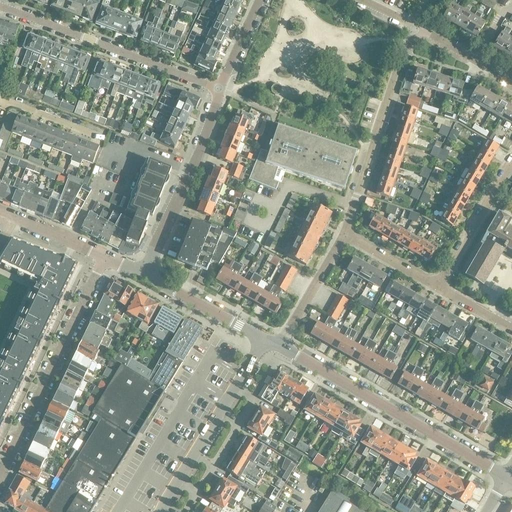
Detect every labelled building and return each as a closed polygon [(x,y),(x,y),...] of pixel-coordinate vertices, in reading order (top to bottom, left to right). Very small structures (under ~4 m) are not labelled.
[(53,0),(52,6),(62,10),(65,0),(53,0)] [(65,0),(62,10),(71,13),(76,0),(65,0)] [(76,0),(71,13),(81,17),(87,1),(84,0),(76,0)] [(98,6),(100,0),(87,0),(87,1),(81,17),(91,21),(97,6),(98,6)] [(103,7),(97,23),(106,27),(112,11),(108,9),(110,0),(103,0),(101,7),(103,7)] [(182,8),(184,2),(184,1),(181,0),(175,0),(174,5),(182,8)] [(225,0),(222,7),(236,13),(240,5),(228,0),(225,0)] [(454,25),(463,10),(457,7),(461,0),(460,0),(453,0),(443,18),(454,25)] [(481,4),(493,10),(496,5),(488,0),(483,0),(482,2),(481,4)] [(184,2),(182,8),(182,9),(189,12),(192,5),(184,2)] [(465,31),(474,17),(468,13),(472,7),(467,4),(463,10),(454,25),(465,31)] [(218,15),(233,21),(236,13),(222,7),(218,15)] [(146,27),(141,42),(149,45),(160,15),(162,11),(161,10),(158,9),(156,9),(153,17),(155,18),(152,24),(148,23),(146,27)] [(474,17),(465,31),(477,38),(485,23),(479,20),(483,13),(478,10),(474,17)] [(112,11),(106,27),(116,30),(122,14),(112,11)] [(122,14),(116,30),(126,34),(132,18),(122,14)] [(160,15),(149,45),(158,48),(163,34),(159,32),(165,17),(160,15)] [(233,21),(218,15),(215,23),(229,29),(233,21)] [(136,38),(142,22),(132,18),(126,34),(136,38)] [(211,31),(225,37),(229,29),(215,23),(209,20),(206,28),(211,31)] [(163,34),(158,48),(166,51),(176,23),(172,21),(167,35),(163,34)] [(7,22),(0,45),(0,49),(5,51),(9,39),(14,41),(19,25),(7,22)] [(176,23),(166,51),(175,55),(180,40),(186,26),(176,23)] [(191,32),(222,45),(225,37),(211,31),(209,34),(194,27),(191,32),(192,32),(191,32)] [(504,54),(511,41),(511,38),(508,36),(511,30),(506,27),(494,48),(504,54)] [(203,47),(218,54),(222,45),(191,32),(190,36),(189,36),(187,40),(192,42),(194,39),(205,44),(203,47)] [(21,66),(26,68),(28,64),(38,38),(33,36),(33,35),(27,33),(22,47),(27,50),(21,66)] [(46,41),(38,38),(28,64),(32,66),(34,62),(35,62),(37,63),(46,41)] [(44,70),(54,45),(46,41),(37,63),(41,64),(40,69),(44,70)] [(214,61),(217,63),(218,62),(215,60),(218,54),(203,47),(202,50),(190,44),(188,49),(187,49),(190,51),(200,55),(214,62),(214,61)] [(44,70),(48,72),(52,73),(62,48),(54,45),(44,70)] [(181,54),(187,57),(190,51),(187,49),(188,49),(184,47),(181,54)] [(62,48),(52,73),(56,75),(58,70),(62,72),(65,64),(70,51),(62,48)] [(63,73),(66,74),(65,78),(69,80),(79,54),(70,51),(65,64),(66,64),(63,73)] [(79,54),(69,80),(67,84),(73,86),(79,72),(77,70),(78,69),(84,72),(90,56),(83,54),(83,56),(79,54)] [(214,62),(200,55),(199,56),(200,56),(195,66),(212,73),(217,63),(214,61),(214,62)] [(94,89),(98,91),(100,87),(108,65),(105,64),(106,62),(98,59),(92,74),(90,78),(97,81),(94,89)] [(111,82),(116,68),(108,65),(100,87),(108,90),(111,82)] [(116,68),(111,82),(115,83),(110,96),(115,97),(116,93),(124,71),(116,68)] [(425,88),(429,73),(418,69),(413,84),(425,88)] [(124,96),(132,75),(124,71),(116,93),(124,96)] [(436,91),(440,77),(429,73),(425,88),(436,91)] [(124,96),(133,99),(136,91),(141,78),(132,75),(124,96)] [(452,80),(441,77),(440,77),(436,91),(447,95),(452,80)] [(141,78),(136,91),(140,93),(134,108),(138,110),(149,81),(141,78)] [(452,80),(447,95),(453,97),(452,100),(457,102),(463,104),(468,92),(462,89),(463,84),(452,80)] [(152,105),(155,98),(161,83),(154,81),(153,83),(149,81),(138,110),(142,111),(146,103),(152,105)] [(271,93),(275,95),(279,95),(282,91),(281,87),(277,84),(273,85),(271,89),(271,93)] [(6,85),(5,90),(16,94),(18,89),(6,85)] [(200,99),(182,91),(167,85),(163,94),(173,99),(175,96),(179,98),(178,100),(178,101),(193,108),(193,109),(195,110),(200,99)] [(468,92),(463,104),(468,105),(472,107),(474,103),(481,107),(489,94),(478,87),(475,93),(469,90),(468,92)] [(18,88),(18,89),(16,94),(22,96),(25,90),(18,88)] [(34,98),(36,92),(27,89),(25,95),(34,98)] [(42,101),(44,96),(36,92),(34,98),(42,101)] [(481,107),(491,113),(499,99),(489,94),(481,107)] [(44,96),(42,101),(50,104),(52,98),(44,95),(44,96)] [(409,95),(406,104),(418,108),(421,99),(409,95)] [(52,98),(50,104),(59,107),(61,102),(52,98)] [(491,113),(501,119),(509,105),(499,99),(491,113)] [(87,119),(89,114),(82,111),(85,102),(79,100),(74,113),(87,119)] [(165,101),(163,105),(189,116),(193,109),(193,108),(178,101),(176,105),(167,101),(165,101)] [(61,102),(59,107),(72,112),(74,107),(61,102)] [(162,104),(160,109),(162,110),(172,114),(170,118),(185,125),(189,116),(163,105),(162,104)] [(511,123),(511,107),(509,105),(501,119),(511,124),(511,123)] [(405,106),(401,118),(414,122),(418,111),(405,106)] [(18,116),(7,112),(7,113),(0,131),(0,150),(5,152),(12,133),(11,133),(18,116)] [(89,114),(87,119),(94,121),(96,115),(90,113),(89,114)] [(230,124),(230,125),(244,131),(247,132),(250,126),(253,117),(243,113),(241,118),(236,116),(232,125),(230,124)] [(21,137),(28,120),(18,116),(11,133),(12,133),(21,137)] [(97,122),(104,125),(107,120),(99,117),(97,122)] [(108,118),(105,126),(112,129),(112,128),(115,121),(108,118)] [(161,123),(182,132),(185,125),(170,118),(168,121),(163,119),(161,123)] [(401,118),(397,129),(411,133),(414,122),(401,118)] [(32,141),(38,124),(28,120),(21,137),(32,141)] [(148,120),(145,126),(147,127),(151,128),(154,122),(150,120),(148,120)] [(122,123),(115,121),(112,128),(119,131),(122,123)] [(163,134),(178,141),(182,132),(161,123),(159,127),(165,129),(163,134)] [(38,124),(32,141),(42,145),(48,128),(38,124)] [(225,137),(240,143),(244,131),(230,125),(225,137)] [(474,125),(472,128),(479,133),(481,129),(474,125)] [(261,127),(257,136),(265,139),(269,130),(261,127)] [(48,128),(42,145),(52,148),(58,132),(48,128)] [(130,131),(122,128),(121,132),(120,134),(128,137),(130,131)] [(274,180),(276,177),(276,176),(275,176),(278,168),(338,187),(339,185),(345,187),(356,155),(349,153),(350,150),(284,128),(283,131),(277,129),(269,152),(261,149),(249,179),(276,190),(279,182),(274,180)] [(397,129),(394,139),(407,143),(411,133),(397,129)] [(58,132),(52,148),(62,152),(68,135),(58,132)] [(178,141),(163,134),(161,137),(152,133),(150,137),(143,134),(140,141),(154,147),(157,141),(174,149),(178,141)] [(68,135),(62,152),(72,156),(78,139),(68,135)] [(240,143),(225,137),(221,148),(236,154),(236,153),(240,143)] [(499,145),(502,141),(495,137),(492,141),(499,145)] [(78,139),(72,156),(82,160),(89,143),(78,139)] [(394,139),(390,150),(403,155),(407,143),(394,139)] [(493,158),(499,147),(487,140),(481,151),(493,158)] [(89,143),(82,160),(93,164),(99,147),(89,143)] [(236,161),(238,155),(239,154),(236,153),(236,154),(221,148),(220,149),(222,150),(218,159),(231,164),(233,159),(236,161)] [(390,150),(387,161),(400,165),(403,155),(390,150)] [(481,151),(475,160),(487,167),(493,158),(481,151)] [(17,166),(19,160),(11,157),(9,163),(17,166)] [(137,214),(133,223),(127,239),(125,238),(119,250),(126,253),(127,254),(129,254),(131,254),(133,253),(135,252),(137,251),(138,250),(140,248),(146,236),(143,234),(147,225),(146,224),(149,216),(151,216),(152,212),(153,213),(159,199),(158,199),(160,193),(161,194),(169,173),(168,172),(170,169),(147,159),(131,200),(113,193),(109,203),(137,214)] [(25,169),(27,163),(19,160),(17,166),(25,169)] [(475,160),(469,170),(481,177),(487,167),(475,160)] [(387,161),(383,172),(396,176),(400,165),(387,161)] [(27,163),(25,169),(33,172),(35,166),(27,163)] [(231,170),(244,175),(246,169),(243,168),(243,167),(233,164),(231,170)] [(35,166),(33,172),(39,175),(41,169),(35,166)] [(226,185),(229,179),(226,178),(228,174),(215,169),(211,178),(209,177),(208,178),(223,184),(226,185)] [(49,178),(51,173),(45,170),(43,176),(49,178)] [(244,175),(231,170),(229,175),(238,179),(242,180),(244,175)] [(469,170),(464,180),(476,187),(481,177),(469,170)] [(383,172),(380,183),(393,187),(396,176),(383,172)] [(68,179),(59,176),(56,182),(65,185),(68,179)] [(4,178),(0,188),(0,201),(3,202),(9,187),(11,180),(4,178)] [(9,187),(3,202),(11,205),(19,183),(20,183),(21,180),(17,178),(13,188),(9,187)] [(219,195),(223,184),(208,178),(204,189),(219,195)] [(76,198),(83,185),(68,179),(61,196),(59,201),(71,206),(76,198)] [(464,180),(458,190),(470,197),(476,187),(464,180)] [(19,209),(27,212),(36,188),(37,188),(38,185),(29,182),(27,186),(28,186),(19,209)] [(11,205),(19,209),(28,186),(27,186),(20,183),(19,183),(11,205)] [(389,198),(393,187),(380,183),(376,194),(389,198)] [(27,212),(35,215),(44,191),(37,188),(36,188),(27,212)] [(44,191),(35,215),(43,218),(53,191),(49,189),(47,192),(44,191)] [(219,195),(204,189),(199,202),(201,203),(201,201),(214,207),(215,206),(219,195)] [(458,190),(452,200),(464,207),(470,197),(458,190)] [(51,221),(59,201),(61,196),(57,194),(58,192),(53,191),(43,218),(51,221)] [(297,197),(292,194),(289,201),(294,203),(297,197)] [(76,198),(71,206),(61,225),(71,228),(80,210),(84,203),(76,198)] [(374,201),(367,198),(364,206),(371,208),(374,201)] [(452,200),(446,210),(458,217),(464,207),(452,200)] [(71,206),(59,201),(51,221),(61,225),(71,206)] [(217,207),(215,206),(214,207),(201,201),(201,203),(197,212),(210,217),(212,213),(215,214),(217,207)] [(289,201),(286,207),(291,210),(294,203),(289,201)] [(91,209),(95,212),(100,204),(96,202),(91,209)] [(315,205),(308,219),(325,227),(332,213),(315,205)] [(452,227),(458,217),(446,210),(440,220),(452,227)] [(99,217),(90,235),(98,240),(108,222),(103,219),(104,218),(106,218),(108,214),(102,211),(99,217)] [(113,212),(108,222),(98,240),(107,244),(122,217),(113,212)] [(90,235),(99,217),(90,213),(81,230),(90,235)] [(466,275),(483,284),(502,252),(503,252),(504,251),(511,255),(511,228),(509,226),(511,221),(498,213),(486,234),(489,236),(466,275)] [(368,227),(379,233),(386,221),(375,215),(368,227)] [(122,217),(107,244),(118,250),(119,250),(125,238),(127,239),(133,223),(122,217)] [(319,240),(325,227),(308,219),(302,232),(319,240)] [(177,261),(176,264),(191,270),(192,270),(196,272),(197,268),(206,272),(211,261),(219,264),(229,247),(218,242),(222,234),(234,239),(236,234),(228,231),(206,221),(204,226),(193,222),(180,255),(178,259),(177,261)] [(379,233),(389,239),(396,227),(386,221),(379,233)] [(432,232),(437,225),(433,223),(428,230),(432,232)] [(436,234),(440,227),(437,225),(432,232),(436,234)] [(389,239),(399,244),(406,232),(396,227),(389,239)] [(276,235),(271,232),(267,238),(273,241),(276,235)] [(312,253),(319,240),(302,232),(296,244),(312,253)] [(399,244),(409,250),(416,238),(406,232),(399,244)] [(251,243),(244,238),(239,245),(246,250),(251,243)] [(270,248),(273,241),(267,238),(264,245),(270,248)] [(409,250),(419,256),(425,244),(427,241),(423,239),(421,241),(416,238),(409,250)] [(0,432),(5,423),(4,422),(19,392),(20,391),(24,381),(38,350),(39,350),(39,349),(44,340),(43,340),(58,309),(59,309),(64,299),(63,298),(79,265),(70,262),(70,261),(60,257),(59,257),(56,256),(52,255),(46,253),(41,251),(33,248),(28,246),(23,244),(11,239),(9,242),(0,256),(0,267),(3,263),(43,282),(40,287),(37,286),(34,291),(37,292),(23,323),(19,321),(14,332),(17,334),(3,364),(0,363),(0,432)] [(259,247),(252,243),(247,252),(254,256),(259,247)] [(306,266),(312,253),(296,244),(289,257),(306,266)] [(436,250),(425,244),(419,256),(429,262),(436,250)] [(346,285),(351,288),(365,264),(354,258),(347,270),(353,274),(346,285)] [(276,267),(283,271),(286,265),(287,264),(280,260),(276,267)] [(223,268),(216,280),(226,286),(239,265),(235,262),(230,272),(223,268)] [(352,296),(356,291),(363,279),(369,282),(376,270),(365,264),(351,288),(348,294),(352,296)] [(239,265),(226,286),(236,292),(243,280),(237,276),(243,267),(239,265)] [(283,271),(293,277),(297,271),(286,265),(283,271)] [(387,276),(376,270),(369,282),(380,288),(387,276)] [(280,276),(290,282),(293,277),(283,271),(280,276)] [(243,280),(236,292),(246,297),(258,276),(254,274),(249,283),(243,280)] [(258,276),(246,297),(256,303),(263,291),(256,287),(262,278),(258,276)] [(277,280),(288,287),(290,282),(280,276),(277,280)] [(114,300),(122,286),(112,280),(104,294),(104,295),(114,300)] [(288,287),(277,280),(274,286),(281,290),(285,292),(288,287)] [(391,281),(384,292),(398,300),(405,289),(394,283),(391,281)] [(122,286),(114,300),(125,306),(133,291),(122,286)] [(263,291),(256,303),(266,309),(278,288),(274,286),(269,295),(263,291)] [(278,288),(266,309),(276,314),(283,303),(276,299),(281,290),(278,288)] [(405,289),(398,300),(404,303),(397,316),(402,318),(415,295),(405,289)] [(137,319),(148,300),(137,294),(126,313),(137,319)] [(334,300),(344,306),(347,300),(337,294),(334,300)] [(95,313),(110,320),(114,314),(109,312),(114,300),(104,295),(95,313)] [(415,295),(406,311),(410,314),(416,317),(426,301),(415,295)] [(148,300),(137,319),(142,322),(138,329),(146,333),(149,328),(147,326),(158,305),(148,300)] [(331,305),(341,311),(344,306),(334,300),(331,305)] [(426,301),(416,317),(423,321),(419,328),(423,330),(436,307),(426,301)] [(391,313),(395,305),(391,303),(387,310),(391,313)] [(328,310),(338,316),(341,311),(331,305),(328,310)] [(158,339),(173,313),(162,307),(154,323),(157,325),(151,335),(158,339)] [(419,337),(423,340),(431,325),(433,325),(438,328),(440,324),(447,313),(436,307),(423,330),(419,337)] [(329,317),(333,319),(333,320),(335,321),(338,316),(328,310),(325,315),(329,317)] [(402,318),(399,323),(403,325),(406,321),(410,314),(406,311),(402,318)] [(95,313),(90,325),(105,332),(110,320),(95,313)] [(173,313),(158,339),(165,343),(170,333),(174,335),(182,319),(173,313)] [(447,313),(440,324),(451,330),(457,319),(447,313)] [(118,324),(120,319),(121,317),(114,314),(110,320),(118,324)] [(387,319),(380,315),(378,314),(376,318),(384,323),(387,319)] [(317,322),(310,334),(321,340),(333,319),(329,317),(323,326),(317,322)] [(333,319),(321,340),(331,346),(338,334),(332,331),(337,322),(335,321),(333,320),(333,319)] [(451,330),(448,335),(462,343),(468,332),(465,330),(468,325),(457,319),(451,330)] [(164,352),(153,372),(148,381),(151,383),(165,391),(183,362),(202,330),(185,320),(166,353),(164,352)] [(124,326),(118,324),(114,332),(120,334),(124,326)] [(105,332),(90,325),(86,334),(114,347),(116,342),(103,337),(105,332)] [(338,334),(331,346),(340,352),(353,331),(349,328),(344,338),(338,334)] [(470,340),(477,344),(471,355),(475,358),(479,350),(480,351),(481,348),(480,348),(488,334),(477,328),(470,340)] [(353,331),(340,352),(351,358),(358,346),(351,342),(356,333),(353,331)] [(448,335),(443,333),(439,340),(444,342),(448,335)] [(86,334),(82,342),(97,351),(100,345),(112,351),(114,347),(86,334)] [(485,349),(492,352),(499,340),(488,334),(480,348),(481,348),(485,350),(485,349)] [(358,346),(351,358),(360,363),(373,342),(368,339),(363,349),(358,346)] [(489,357),(500,363),(497,367),(502,370),(511,353),(507,351),(510,346),(499,340),(492,352),(489,357)] [(82,342),(77,352),(92,361),(99,364),(101,360),(96,357),(99,352),(97,351),(82,342)] [(373,342),(360,363),(370,369),(377,357),(372,354),(377,344),(373,342)] [(455,354),(458,349),(451,345),(448,350),(455,354)] [(114,360),(116,362),(121,365),(126,368),(131,359),(135,351),(130,348),(127,354),(120,350),(114,360)] [(479,350),(475,358),(479,360),(484,353),(480,351),(479,350)] [(377,357),(370,369),(380,375),(393,353),(388,351),(383,360),(377,357)] [(77,352),(72,362),(88,370),(92,361),(77,352)] [(393,353),(380,375),(390,381),(397,368),(391,365),(397,356),(393,353)] [(126,368),(138,375),(143,366),(131,359),(126,368)] [(72,362),(67,373),(83,381),(83,380),(91,384),(94,378),(86,374),(88,370),(72,362)] [(59,488),(49,504),(45,510),(47,511),(90,511),(165,391),(151,383),(148,381),(138,375),(126,368),(121,365),(92,413),(101,419),(62,483),(59,488)] [(138,375),(148,381),(153,372),(143,366),(138,375)] [(481,372),(487,375),(490,369),(484,366),(481,372)] [(404,373),(397,384),(407,390),(420,369),(416,367),(410,376),(404,373)] [(420,369),(407,390),(417,396),(424,384),(418,381),(424,371),(420,369)] [(268,387),(261,399),(271,405),(274,400),(278,393),(287,377),(286,376),(286,374),(282,373),(281,373),(279,372),(276,376),(274,380),(273,379),(268,386),(268,387)] [(67,373),(63,382),(79,390),(83,381),(67,373)] [(288,398),(297,383),(287,377),(278,393),(288,399),(289,399),(288,398)] [(493,383),(484,377),(479,386),(488,392),(493,383)] [(424,384),(417,396),(427,402),(440,381),(436,378),(430,388),(424,384)] [(440,381),(427,402),(437,407),(444,396),(438,392),(444,383),(440,381)] [(74,400),(79,390),(63,382),(58,392),(74,400)] [(289,399),(288,399),(299,405),(308,389),(297,383),(288,398),(289,399)] [(99,398),(103,390),(98,387),(95,386),(91,394),(99,398)] [(444,396),(437,407),(447,413),(459,392),(455,390),(450,399),(444,396)] [(69,410),(74,400),(58,392),(53,402),(69,410)] [(459,392),(447,413),(457,419),(464,407),(458,403),(463,394),(459,392)] [(303,409),(305,410),(315,416),(324,400),(321,399),(321,396),(317,394),(315,395),(314,395),(309,403),(307,402),(303,409)] [(503,403),(511,408),(511,396),(510,400),(507,398),(503,403)] [(96,401),(90,398),(87,405),(93,407),(96,401)] [(315,416),(324,421),(324,422),(333,406),(330,404),(330,402),(327,400),(324,401),(324,400),(315,416)] [(464,407),(457,419),(467,425),(479,403),(475,401),(470,410),(464,407)] [(75,414),(68,411),(69,410),(53,402),(47,413),(64,421),(70,424),(75,414)] [(479,403),(467,425),(477,431),(478,430),(483,433),(486,426),(482,423),(484,419),(478,415),(484,406),(479,403)] [(92,408),(86,406),(85,405),(81,413),(88,417),(92,408)] [(324,422),(324,421),(322,425),(331,431),(343,411),(340,410),(339,407),(336,406),(334,406),(333,406),(324,422)] [(254,418),(268,426),(274,416),(260,407),(260,408),(257,408),(255,412),(256,414),(254,418)] [(283,422),(290,426),(294,418),(289,415),(280,409),(276,415),(285,420),(283,422)] [(344,412),(343,411),(331,431),(340,437),(352,417),(349,415),(349,413),(346,411),(344,412)] [(47,413),(45,417),(43,423),(59,431),(66,434),(69,430),(61,426),(64,421),(47,413)] [(359,428),(360,426),(358,424),(359,421),(358,418),(355,417),(353,417),(352,417),(340,437),(355,445),(357,442),(364,431),(359,428)] [(268,426),(254,418),(251,422),(249,422),(248,425),(248,427),(248,428),(260,436),(258,439),(268,446),(271,441),(262,435),(268,426)] [(85,431),(90,433),(95,424),(90,421),(85,431)] [(54,441),(59,431),(43,423),(38,433),(54,441)] [(370,428),(361,443),(367,446),(362,455),(366,457),(368,453),(380,433),(377,432),(377,429),(373,428),(371,428),(370,428)] [(295,434),(290,431),(284,441),(289,444),(295,434)] [(89,435),(84,433),(82,432),(78,439),(77,439),(85,443),(89,435)] [(54,441),(38,433),(33,443),(50,451),(54,441)] [(380,454),(389,439),(387,437),(386,435),(383,433),(381,434),(380,433),(368,453),(378,459),(380,454)] [(260,444),(247,436),(241,445),(268,461),(271,457),(264,453),(267,447),(261,444),(260,444)] [(72,448),(74,449),(79,452),(85,443),(77,439),(74,445),(72,448)] [(389,439),(380,454),(390,460),(399,444),(396,443),(395,441),(392,439),(390,439),(389,439)] [(276,450),(277,448),(279,445),(271,441),(268,446),(276,450)] [(300,451),(305,454),(309,447),(300,441),(295,448),(300,451)] [(45,461),(50,451),(33,443),(28,453),(45,461)] [(390,460),(395,463),(399,465),(408,450),(405,448),(405,446),(401,444),(399,445),(399,444),(390,460)] [(265,466),(268,461),(241,445),(236,453),(256,466),(257,466),(259,462),(265,466)] [(297,463),(301,456),(289,448),(285,455),(297,463)] [(73,462),(79,452),(74,449),(68,459),(73,462)] [(405,476),(416,458),(414,457),(415,454),(414,451),(411,449),(409,450),(408,450),(399,465),(396,471),(405,476)] [(310,450),(307,456),(314,459),(317,454),(310,450)] [(40,470),(50,475),(51,471),(49,470),(49,469),(42,466),(45,461),(28,453),(24,463),(40,470)] [(256,466),(236,453),(231,462),(257,477),(259,473),(254,470),(256,466)] [(317,455),(313,462),(321,467),(326,460),(317,455)] [(426,461),(418,475),(417,476),(427,482),(436,467),(433,465),(433,462),(430,461),(427,461),(426,461)] [(243,483),(246,479),(256,485),(260,479),(257,477),(231,462),(225,470),(239,478),(238,479),(243,483)] [(40,470),(24,463),(19,473),(37,482),(39,477),(47,481),(50,475),(40,470)] [(286,471),(290,474),(295,466),(291,464),(286,471)] [(436,467),(427,482),(436,487),(446,472),(443,470),(442,468),(439,466),(437,467),(436,467)] [(341,475),(351,481),(352,482),(355,477),(344,470),(341,475)] [(290,474),(286,471),(282,478),(286,481),(290,474)] [(446,472),(436,487),(446,493),(455,477),(452,476),(451,473),(449,472),(446,472)] [(4,499),(5,504),(18,511),(47,511),(45,510),(30,501),(32,498),(24,493),(30,483),(17,475),(4,499)] [(216,489),(216,490),(233,500),(233,499),(235,496),(239,490),(246,494),(246,493),(249,489),(229,476),(226,481),(222,479),(222,480),(220,480),(218,483),(218,485),(216,489)] [(364,482),(355,477),(352,482),(360,487),(364,482)] [(452,503),(455,498),(464,483),(461,481),(461,479),(458,477),(455,478),(455,477),(446,493),(443,497),(452,503)] [(56,479),(53,484),(59,488),(62,483),(56,479)] [(375,483),(367,479),(363,487),(370,492),(375,483)] [(274,486),(280,490),(284,483),(278,480),(274,486)] [(464,483),(455,498),(465,504),(468,499),(469,500),(472,495),(471,495),(474,488),(465,483),(464,483)] [(274,501),(275,498),(279,491),(275,488),(269,498),(274,501)] [(374,488),(370,493),(379,499),(382,493),(374,488)] [(236,502),(233,500),(216,490),(214,493),(211,494),(209,497),(210,499),(210,500),(212,501),(208,509),(212,511),(221,511),(227,503),(233,507),(236,502)] [(318,511),(368,511),(333,490),(318,511)] [(379,499),(390,505),(393,500),(382,493),(379,499)] [(266,501),(263,505),(273,511),(276,507),(266,501)] [(400,511),(409,511),(411,510),(400,503),(396,509),(400,511)]
